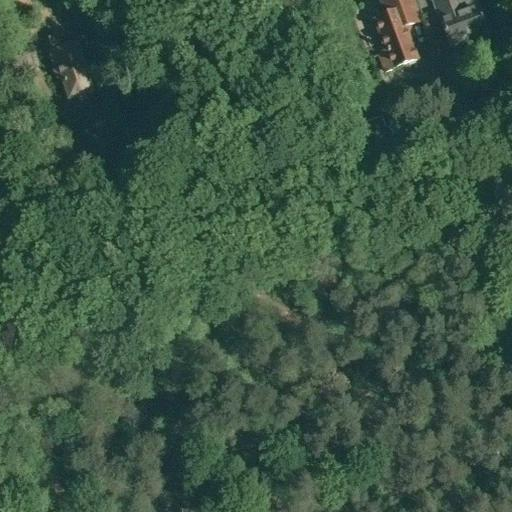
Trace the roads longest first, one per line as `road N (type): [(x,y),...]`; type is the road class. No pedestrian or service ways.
road 1 (tertiary): [(0,342),(511,116)]
road 2 (unknown): [(378,174),(294,0)]
